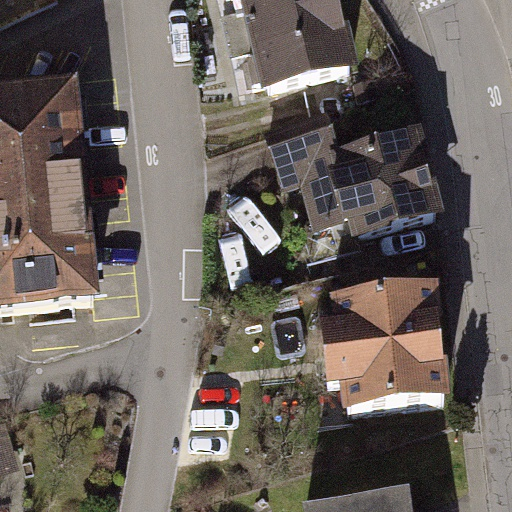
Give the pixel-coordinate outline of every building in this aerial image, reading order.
[(332,27),(325,0),(217,0),(230,52),(332,27)] [(332,27),(230,52),(247,122),(349,97),(332,27)] [(0,335),(81,329),(63,111),(0,116),(0,335)] [(432,242),(406,149),(335,169),(324,131),(268,147),(282,194),(300,189),(315,241),(347,232),(356,263),(432,242)] [(458,418),(445,304),(336,316),(338,341),(324,342),(331,406),(345,404),(348,430),(458,418)] [(0,421),(0,500),(1,504),(33,495),(11,418),(0,421)]
